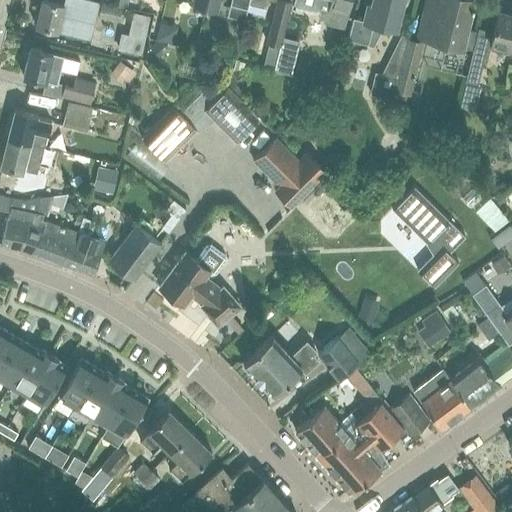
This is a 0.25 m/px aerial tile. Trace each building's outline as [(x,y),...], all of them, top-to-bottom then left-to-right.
[(103,1),(98,0),(81,0),(80,10),(64,6),(64,4),(48,0),(42,0),(36,25),(82,37),(86,24),(77,22),(80,11),(100,15),(103,1)] [(220,0),(207,0),(206,7),(218,10),(220,0)] [(279,47),(285,28),(291,0),(278,0),(272,25),(267,44),(271,45),(279,47)] [(295,0),(294,7),(317,12),(319,11),(320,8),(329,10),(329,12),(342,15),(343,7),(345,0),(295,0)] [(367,0),(365,12),(363,19),(353,17),(348,36),(367,41),(367,45),(374,47),(378,40),(383,27),(395,30),(402,0),(367,0)] [(469,31),(465,30),(473,0),(427,0),(418,37),(464,49),(469,31)] [(511,47),(511,7),(501,5),(500,9),(499,9),(490,42),(511,47)] [(414,77),(423,41),(406,37),(391,96),(406,100),(407,93),(410,94),(414,77)] [(162,40),(152,50),(158,57),(169,47),(162,40)] [(43,80),(57,83),(60,69),(76,73),(79,60),(64,56),(64,55),(53,52),(50,51),(30,46),(23,75),(43,80)] [(477,84),(484,55),(473,52),(465,81),(477,84)] [(121,61),(116,68),(112,73),(122,81),(127,76),(129,78),(135,71),(121,61)] [(331,80),(341,73),(336,64),(325,71),(331,80)] [(502,69),(493,67),(491,86),(500,87),(502,69)] [(142,71),(128,82),(141,98),(155,87),(142,71)] [(374,85),(372,95),(391,99),(391,96),(393,90),(395,78),(382,74),(377,73),(374,85)] [(63,95),(90,102),(93,91),(95,81),(75,76),(72,85),(66,84),(63,95)] [(173,104),(141,136),(165,160),(197,128),(194,125),(207,112),(236,141),(259,117),(228,85),(216,96),(206,86),(180,112),(173,104)] [(62,124),(86,130),(92,106),(68,100),(62,124)] [(44,146),(47,132),(51,119),(37,116),(38,114),(15,109),(8,137),(30,142),(44,146)] [(448,132),(438,129),(435,139),(446,141),(448,132)] [(275,136),(253,159),(279,185),(275,188),(292,205),(326,171),(309,154),(301,163),(275,136)] [(26,155),(30,142),(8,137),(1,165),(24,170),(24,169),(37,173),(41,159),(26,155)] [(102,167),(97,189),(111,192),(117,171),(102,167)] [(40,193),(64,190),(62,173),(37,177),(40,193)] [(435,285),(458,261),(448,251),(465,235),(414,185),(392,207),(426,241),(425,241),(433,253),(418,268),(435,285)] [(493,194),(499,203),(506,199),(500,190),(493,194)] [(47,215),(54,195),(40,196),(37,212),(11,206),(8,217),(1,243),(20,247),(34,252),(46,218),(43,217),(43,214),(47,215)] [(174,199),(167,209),(173,214),(180,204),(174,199)] [(197,213),(178,237),(190,246),(209,222),(197,213)] [(105,240),(91,235),(95,220),(83,216),(82,217),(80,224),(78,230),(82,231),(77,245),(69,242),(62,262),(92,274),(105,240)] [(34,252),(62,262),(69,242),(77,245),(82,231),(78,230),(46,218),(34,252)] [(133,278),(145,262),(161,242),(136,223),(120,243),(108,259),(133,278)] [(511,229),(509,225),(500,231),(507,241),(511,237),(511,229)] [(207,243),(195,258),(185,250),(159,285),(184,304),(193,291),(206,301),(201,305),(217,324),(233,312),(240,305),(223,285),(218,290),(203,279),(208,272),(211,273),(215,273),(226,258),(225,253),(211,242),(207,243)] [(491,263),(497,273),(510,265),(504,255),(491,263)] [(293,266),(272,267),(272,283),(293,283),(293,266)] [(511,268),(498,281),(510,294),(511,292),(511,268)] [(473,294),(486,312),(508,343),(511,340),(511,312),(509,315),(486,284),(473,294)] [(364,301),(360,315),(373,320),(377,305),(364,301)] [(443,310),(448,319),(458,313),(453,304),(443,310)] [(433,343),(439,339),(451,331),(438,312),(437,310),(421,320),(425,325),(417,330),(428,346),(433,343)] [(0,363),(17,335),(0,325),(0,363)] [(339,377),(345,371),(353,365),(359,360),(369,353),(348,326),(338,334),(318,350),(339,377)] [(273,393),(287,379),(301,366),(304,370),(318,357),(312,351),(315,349),(306,339),(290,354),(272,334),(243,362),(273,393)] [(33,345),(17,335),(0,363),(0,374),(12,381),(33,345)] [(478,357),(450,379),(471,405),(511,372),(511,351),(505,342),(480,360),(478,357)] [(33,345),(12,381),(28,391),(50,353),(42,348),(41,349),(33,345)] [(50,353),(28,391),(45,401),(66,364),(58,359),(59,358),(50,353)] [(76,403),(98,366),(81,356),(59,393),(76,403)] [(381,401),(353,365),(345,371),(363,394),(374,407),(381,401)] [(106,371),(98,366),(76,403),(93,413),(115,375),(106,369),(106,371)] [(441,427),(471,405),(450,379),(441,367),(412,389),(441,427)] [(124,380),(115,375),(93,413),(109,422),(131,386),(123,381),(124,380)] [(131,386),(109,422),(126,432),(148,396),(132,386),(131,386)] [(429,419),(416,404),(412,399),(413,398),(408,392),(389,407),(394,414),(411,434),(429,419)] [(360,420),(379,448),(404,427),(391,412),(381,401),(374,407),(360,420)] [(319,456),(347,431),(323,403),(295,428),(295,429),(319,456)] [(169,451),(190,430),(169,408),(148,430),(140,439),(152,451),(161,443),(169,451)] [(389,463),(379,448),(360,420),(347,431),(319,456),(348,490),(350,490),(389,463)] [(7,426),(4,432),(14,437),(17,431),(7,426)] [(53,437),(62,442),(66,435),(57,430),(53,437)] [(190,430),(169,451),(178,459),(169,468),(182,480),(190,471),(191,472),(212,451),(190,430)] [(35,434),(29,446),(45,455),(52,444),(35,434)] [(67,453),(52,444),(45,455),(61,465),(67,453)] [(113,476),(119,468),(129,456),(117,446),(100,465),(113,476)] [(74,455),(67,468),(78,475),(86,462),(74,455)] [(132,474),(139,481),(151,469),(143,460),(132,471),(133,472),(132,474)] [(207,480),(194,491),(212,511),(293,511),(263,478),(262,478),(248,462),(231,476),(222,467),(216,472),(207,480)] [(160,477),(151,469),(139,481),(146,488),(149,486),(150,487),(160,477)] [(82,470),(75,481),(83,486),(92,476),(82,470)] [(437,477),(411,496),(423,511),(442,511),(439,506),(443,503),(446,501),(445,500),(453,494),(452,493),(459,488),(448,473),(438,480),(437,477)] [(458,486),(477,511),(492,511),(500,507),(475,473),(458,486)] [(511,486),(510,483),(497,492),(504,503),(511,497),(511,486)] [(43,489),(35,502),(47,509),(55,496),(43,489)] [(164,490),(144,506),(148,511),(160,511),(173,502),(164,490)] [(423,511),(411,496),(389,511),(423,511)] [(192,511),(184,500),(167,511),(192,511)]
